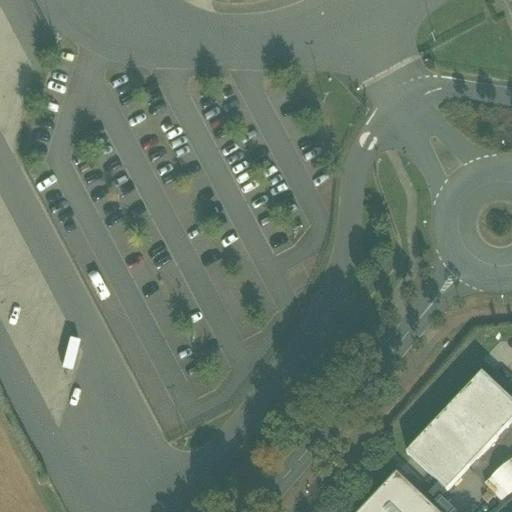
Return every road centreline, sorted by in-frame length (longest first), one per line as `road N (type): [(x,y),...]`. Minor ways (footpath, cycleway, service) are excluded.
road 1 (tertiary): [(453,248),(360,390)]
road 2 (tertiary): [(360,390),(442,302),(483,278)]
road 3 (tertiary): [(360,390),(255,511)]
